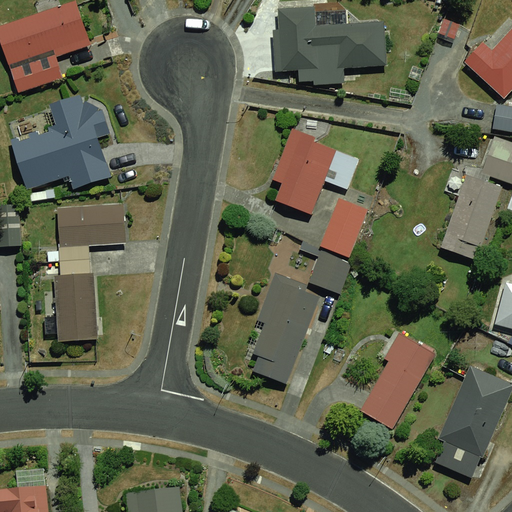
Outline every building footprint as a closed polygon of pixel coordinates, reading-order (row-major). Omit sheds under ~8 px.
[(83,3),(0,27),(0,60),(10,94),(64,78),(58,58),(96,46),(83,3)] [(344,11),(265,17),(270,80),(385,71),(382,20),(345,23),(344,11)] [(511,15),(467,62),(503,97),(511,87),(511,15)] [(48,131),(11,142),(25,189),(68,176),(72,189),(115,175),(91,97),(42,113),(48,131)] [(511,102),(495,98),(489,126),(511,131),(511,102)] [(287,131),(262,194),(309,212),(333,149),(287,131)] [(511,171),(511,144),(492,138),(483,170),(510,178),(511,171)] [(497,186),(460,174),(435,248),(472,261),(497,186)] [(333,198),(317,244),(348,255),(364,209),(333,198)] [(45,209),(53,340),(91,337),(87,275),(55,277),(53,246),(124,242),(122,204),(45,209)] [(344,260),(314,250),(302,283),(333,293),(344,260)] [(511,266),(497,279),(487,326),(511,331),(511,266)] [(263,277),(235,360),(287,377),(315,295),(263,277)] [(393,330),(354,404),(395,426),(434,352),(393,330)] [(466,365),(425,458),(470,477),(510,384),(466,365)] [(40,511),(37,466),(0,469),(4,511),(40,511)] [(181,511),(184,496),(138,490),(135,511),(181,511)]
